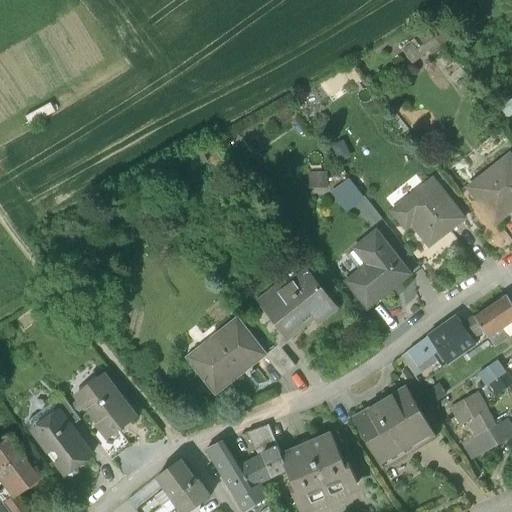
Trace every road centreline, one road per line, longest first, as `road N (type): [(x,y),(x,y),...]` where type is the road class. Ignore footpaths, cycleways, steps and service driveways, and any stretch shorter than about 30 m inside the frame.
road 1 (residential): [(509,273),(378,361),(191,446)]
road 2 (track): [(0,213),(183,449)]
